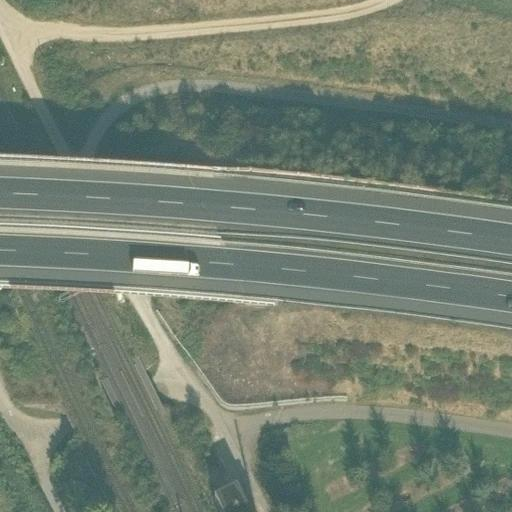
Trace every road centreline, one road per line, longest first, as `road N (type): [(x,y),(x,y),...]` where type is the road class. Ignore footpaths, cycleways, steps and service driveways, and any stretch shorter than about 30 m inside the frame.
road 1 (motorway): [(511,254),(208,218),(0,206)]
road 2 (motorway): [(0,263),(241,278),(511,311)]
road 3 (track): [(72,163),(119,104),(171,87),(511,128)]
road 4 (track): [(5,29),(120,39),(347,24)]
road 5 (unclassified): [(25,439),(177,370),(211,404),(261,511)]
road 6 (track): [(228,434),(299,413),(394,415),(511,434)]
road 7 (track): [(72,163),(177,370)]
road 8 (track): [(5,29),(72,163)]
